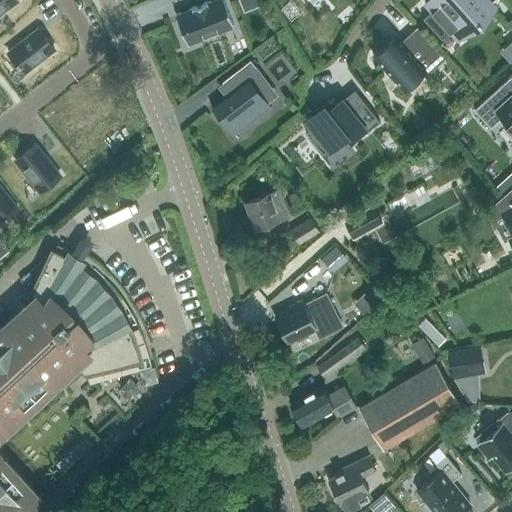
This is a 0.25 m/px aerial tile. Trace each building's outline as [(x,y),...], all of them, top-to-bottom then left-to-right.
[(16,0),(0,0),(0,13),(17,1),(16,0)] [(177,13),(175,14),(187,45),(189,44),(188,44),(233,27),(234,27),(223,0),(212,0),(207,2),(207,1),(191,7),(192,8),(177,14),(177,13)] [(435,0),(439,3),(423,18),(442,39),(458,24),(466,34),(494,9),(486,0),(435,0)] [(417,27),(401,42),(395,36),(373,56),(402,88),(423,69),(428,75),(446,59),(417,27)] [(39,29),(9,52),(24,73),(54,49),(39,29)] [(262,94),(271,87),(250,62),(224,83),(232,92),(213,108),(214,109),(215,108),(235,131),(269,103),(262,94)] [(511,126),(511,90),(504,82),(474,109),(490,127),(502,116),(511,126)] [(312,127),(305,133),(309,136),(309,137),(311,136),(324,153),(342,139),(348,147),(351,145),(380,121),(357,92),(344,103),(342,99),(332,108),(328,111),(324,106),(313,114),(312,115),(306,120),(312,127)] [(35,144),(15,160),(40,191),(60,175),(35,144)] [(511,184),(505,177),(495,185),(503,194),(511,186),(511,184)] [(0,186),(0,222),(18,209),(0,186)] [(290,216),(280,188),(241,202),(251,230),(290,216)] [(511,188),(488,210),(492,218),(503,212),(511,229),(511,234),(509,236),(511,240),(511,188)] [(297,191),(288,196),(294,206),(302,201),(297,191)] [(344,221),(353,237),(381,221),(373,205),(344,221)] [(291,230),(299,242),(319,230),(312,217),(291,230)] [(335,246),(323,256),(336,270),(347,260),(335,246)] [(32,302),(0,330),(0,511),(24,511),(37,501),(0,460),(0,429),(75,361),(83,371),(138,359),(132,340),(124,322),(113,305),(101,290),(87,276),(76,268),(65,260),(53,254),(32,302)] [(289,311),(276,318),(287,341),(290,340),(314,329),(318,335),(319,338),(344,326),(328,293),(316,299),(309,303),(309,301),(305,303),(304,301),(304,300),(288,308),(288,309),(289,311)] [(432,324),(425,332),(438,345),(445,338),(432,324)] [(317,368),(325,379),(366,349),(358,338),(317,368)] [(480,346),(448,351),(450,361),(453,377),(459,376),(485,372),(480,346)] [(360,407),(383,447),(384,448),(460,405),(464,403),(439,360),(360,407)] [(327,395),(323,387),(291,404),(303,425),(334,408),(338,416),(356,406),(345,385),(327,395)] [(473,401),(467,407),(469,409),(471,412),(479,406),(479,401),(474,401),(473,401)] [(511,411),(508,411),(499,419),(498,418),(476,437),(479,441),(476,443),(489,459),(493,456),(506,472),(511,466),(511,411)] [(94,413),(87,421),(93,428),(101,421),(94,413)] [(443,439),(436,445),(438,447),(444,454),(451,448),(443,439)] [(376,470),(370,456),(343,468),(344,471),(327,479),(337,500),(339,499),(344,510),(361,502),(369,498),(366,492),(369,491),(363,476),(376,470)] [(446,456),(436,464),(441,470),(417,490),(426,502),(423,504),(429,511),(461,511),(471,504),(452,481),(461,474),(446,456)] [(384,491),(368,505),(374,511),(392,511),(397,508),(384,491)]
